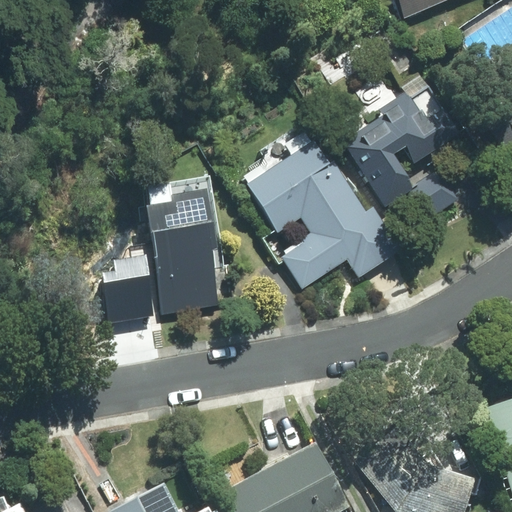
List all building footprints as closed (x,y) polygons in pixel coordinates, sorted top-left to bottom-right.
[(394,0),(403,21),(451,0),(394,0)] [(343,142),(385,209),(406,195),(423,222),(458,200),(439,169),(412,186),(394,156),(404,150),(414,165),(461,136),(444,110),(426,121),(408,93),(378,112),(382,118),(343,142)] [(359,279),(402,251),(374,208),(367,213),(334,163),(329,166),(314,142),(245,187),(277,235),(301,219),(311,235),(280,256),(302,290),(347,261),(359,279)] [(171,204),(146,208),(161,315),(219,307),(211,254),(218,253),(209,192),(170,198),(171,204)] [(511,400),(486,408),(511,492),(511,400)] [(479,511),(488,481),(421,461),(394,425),(353,456),(395,511),(479,511)] [(315,445),(223,494),(232,511),(342,511),(349,509),(315,445)] [(111,511),(178,511),(165,485),(111,511)]
